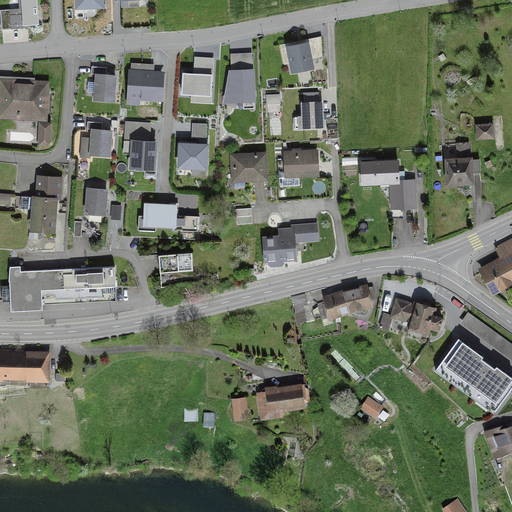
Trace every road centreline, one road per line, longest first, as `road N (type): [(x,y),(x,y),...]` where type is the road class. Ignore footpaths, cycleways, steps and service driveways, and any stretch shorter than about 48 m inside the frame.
road 1 (secondary): [(0,334),(117,326),(370,268),(429,270)]
road 2 (residential): [(403,0),(219,34),(70,47)]
road 3 (residential): [(70,47),(64,145),(49,157),(0,154)]
